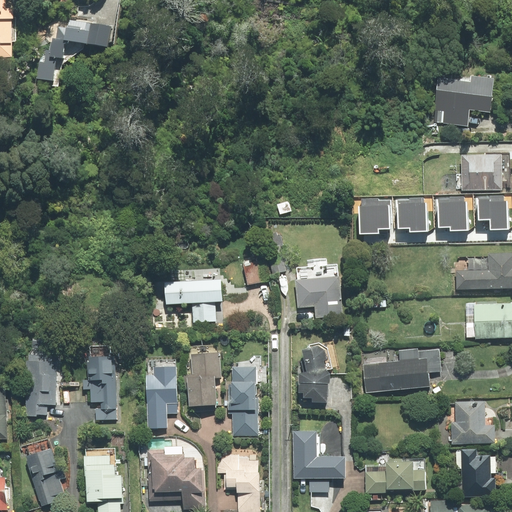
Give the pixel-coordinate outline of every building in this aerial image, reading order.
[(0,0),(0,58),(16,59),(17,9),(8,9),(7,0),(0,0)] [(41,50),(41,80),(59,80),(59,58),(68,58),(69,46),(114,46),(113,0),(81,0),(81,22),(55,22),(55,51),(41,50)] [(498,80),(441,73),(435,122),(472,126),(473,112),(495,114),(498,80)] [(506,155),(465,155),(464,190),(506,190),(506,155)] [(508,200),(476,200),(476,229),(508,229),(508,200)] [(429,201),(399,202),(400,227),(412,227),(412,230),(430,230),(429,201)] [(469,201),(440,201),(441,225),(452,225),(452,229),(469,229),(469,201)] [(392,203),(362,203),(362,233),(381,232),(381,228),(392,228),(392,203)] [(283,231),(265,235),(274,275),(292,271),(283,231)] [(470,259),(470,272),(458,272),(458,289),(511,289),(511,253),(491,254),(491,259),(470,259)] [(267,258),(245,262),(250,287),(272,282),(267,258)] [(345,317),(341,265),(331,266),(331,258),(308,259),(309,267),(298,268),(300,307),(316,306),(317,319),(345,317)] [(226,268),(170,268),(170,303),(195,303),(195,323),(218,323),(218,303),(225,303),(226,268)] [(511,304),(479,305),(479,303),(468,303),(468,305),(468,338),(478,338),(511,338),(511,304)] [(307,394),(307,398),(316,398),(316,402),(331,403),(332,386),(334,386),(335,373),(332,373),(326,346),(306,350),(312,373),(304,373),(303,394),(307,394)] [(401,350),(402,360),(366,363),(369,393),(433,388),(432,373),(443,372),(441,350),(422,351),(422,349),(401,350)] [(224,354),(193,354),(193,407),(220,408),(220,379),(224,379),(224,354)] [(118,357),(91,357),(91,380),(85,380),(85,389),(94,389),(94,405),(105,405),(105,409),(96,409),(96,420),(118,420),(118,357)] [(59,361),(27,360),(26,416),(42,417),(42,416),(48,416),(49,404),(58,405),(59,361)] [(157,374),(149,374),(149,429),(169,429),(169,415),(179,415),(180,368),(157,367),(157,374)] [(259,398),(260,384),(258,383),(258,369),(235,368),(234,385),(231,384),(230,410),(234,411),(233,436),(260,437),(261,398),(259,398)] [(10,386),(0,385),(0,441),(7,442),(10,386)] [(488,401),(458,402),(458,422),(453,423),(454,444),(499,443),(498,426),(489,426),(488,401)] [(321,432),(295,432),(295,478),(350,479),(350,457),(321,456),(321,432)] [(33,454),(28,456),(43,508),(58,503),(57,497),(70,493),(56,447),(45,451),(43,443),(31,446),(33,454)] [(499,455),(492,455),(480,455),(480,448),(464,447),(464,451),(458,451),(458,469),(464,469),(464,498),(499,498),(499,472),(499,455)] [(199,448),(149,449),(149,471),(156,471),(156,493),(188,493),(189,511),(202,511),(202,492),(211,492),(210,466),(199,466),(199,448)] [(252,450),(219,449),(218,473),(230,474),(230,488),(240,488),(239,511),(262,511),(264,473),(261,473),(262,461),(252,460),(252,450)] [(114,454),(91,454),(92,502),(101,502),(100,511),(126,511),(126,474),(122,474),(122,464),(114,464),(114,454)] [(417,463),(390,462),(390,467),(368,467),(367,493),(390,493),(390,490),(429,490),(429,469),(417,469),(417,463)] [(11,479),(0,478),(0,510),(5,511),(4,511),(17,511),(17,510),(11,510),(11,479)] [(432,511),(456,511),(457,501),(433,501),(432,511)]
